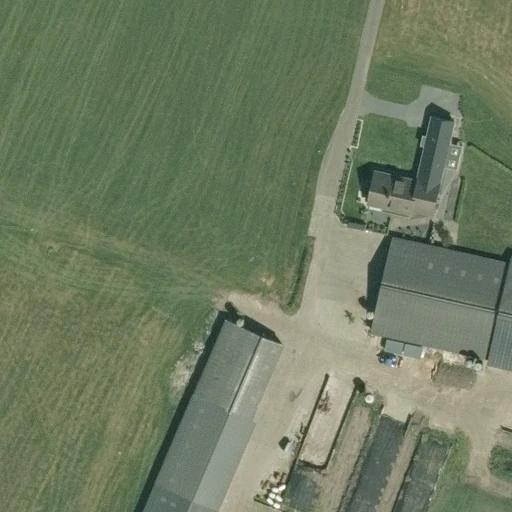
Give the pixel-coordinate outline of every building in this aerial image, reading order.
[(418,176),(417,182),(377,172),(369,204),(413,214),(413,212),(432,216),(440,182),(418,176)] [(511,255),(510,264),(395,238),(373,332),(489,358),(488,364),(511,368),(511,255)] [(249,348),(275,359),(282,343),(226,319),(194,394),(227,409),(231,410),(237,395),(230,392),(249,348)] [(227,409),(194,394),(193,394),(154,483),(188,498),(227,409)] [(328,413),(293,506),(308,511),(314,511),(349,421),(328,413)]
